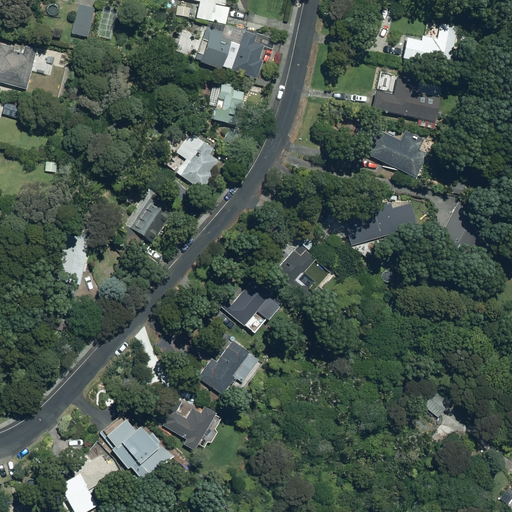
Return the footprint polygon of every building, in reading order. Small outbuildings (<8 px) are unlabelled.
[(196,15),(227,22),(230,7),(215,4),(216,0),(187,0),(199,3),(196,15)] [(71,34),(86,38),(94,9),(78,5),(71,34)] [(113,12),(100,10),(96,37),(109,39),(113,12)] [(401,60),(453,69),(456,53),(452,52),(457,28),(440,24),(437,40),(422,37),(421,42),(404,39),(401,60)] [(244,33),(225,27),(222,34),(206,28),(194,61),(220,70),(221,67),(256,80),(262,61),(259,60),(263,47),(254,43),(256,36),(244,32),(244,33)] [(2,84),(25,90),(36,50),(24,47),(23,54),(10,51),(6,70),(1,69),(0,73),(0,81),(3,82),(2,84)] [(207,80),(192,78),(190,90),(205,92),(207,80)] [(371,111),(435,123),(440,98),(426,95),(428,84),(397,78),(393,96),(375,92),(371,111)] [(211,120),(225,123),(226,115),(231,116),(233,107),(239,108),(242,93),(232,90),(233,83),(220,81),(211,120)] [(0,114),(17,120),(21,107),(0,101),(0,114)] [(47,111),(58,114),(61,104),(50,101),(47,111)] [(223,143),(230,146),(235,133),(228,130),(223,143)] [(364,155),(415,179),(427,154),(419,150),(424,140),(405,131),(400,141),(376,130),(364,155)] [(176,174),(201,191),(212,175),(209,173),(217,161),(208,155),(213,149),(193,136),(186,139),(176,153),(185,160),(176,174)] [(164,191),(178,203),(188,193),(174,180),(164,191)] [(125,246),(135,252),(143,239),(151,244),(170,214),(162,209),(167,202),(148,190),(117,238),(125,246)] [(343,221),(350,247),(417,229),(410,203),(391,208),(390,203),(386,204),(386,202),(374,205),(375,206),(372,207),(374,213),(343,221)] [(458,202),(441,232),(429,225),(419,243),(464,268),(490,220),(458,202)] [(51,300),(71,304),(75,285),(78,286),(87,240),(60,235),(51,281),(55,281),(51,300)] [(285,286),(304,302),(311,295),(306,291),(308,289),(304,286),(310,280),(302,274),(314,259),(307,253),(314,246),(304,238),(299,244),(290,236),(283,244),(284,245),(264,269),(281,283),(283,281),(286,284),(285,286)] [(223,310),(243,327),(255,312),(267,322),(278,308),(266,299),(270,294),(253,280),(231,306),(228,304),(223,310)] [(43,328),(61,332),(66,310),(46,306),(44,317),(45,318),(43,328)] [(155,347),(168,359),(176,350),(163,338),(155,347)] [(197,379),(221,396),(234,379),(241,384),(257,362),(248,355),(249,354),(232,341),(215,363),(211,360),(197,379)] [(436,417),(453,396),(435,381),(418,402),(436,417)] [(183,446),(193,452),(216,415),(204,408),(201,414),(191,408),(175,434),(186,441),(183,446)] [(455,430),(441,419),(428,436),(441,446),(455,430)] [(130,468),(142,483),(172,459),(152,435),(147,438),(139,428),(134,432),(125,421),(105,437),(114,448),(110,451),(127,471),(130,468)] [(58,487),(70,511),(87,511),(95,508),(86,490),(118,473),(112,462),(105,465),(101,457),(88,463),(86,460),(69,469),(74,478),(58,487)]
